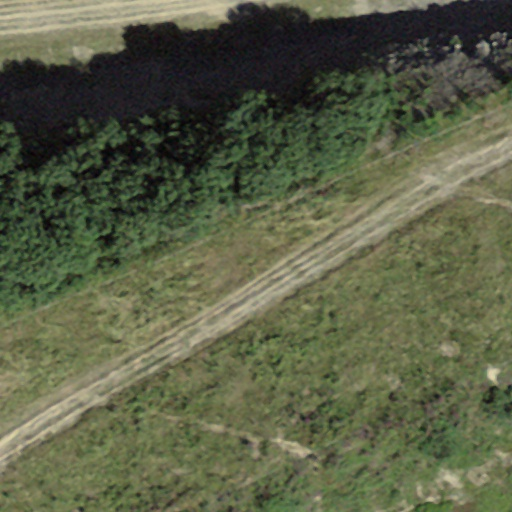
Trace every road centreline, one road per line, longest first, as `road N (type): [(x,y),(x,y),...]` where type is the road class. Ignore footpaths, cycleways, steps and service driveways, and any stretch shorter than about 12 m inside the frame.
road 1 (track): [(511,236),(352,328),(0,496)]
road 2 (track): [(240,0),(0,14)]
